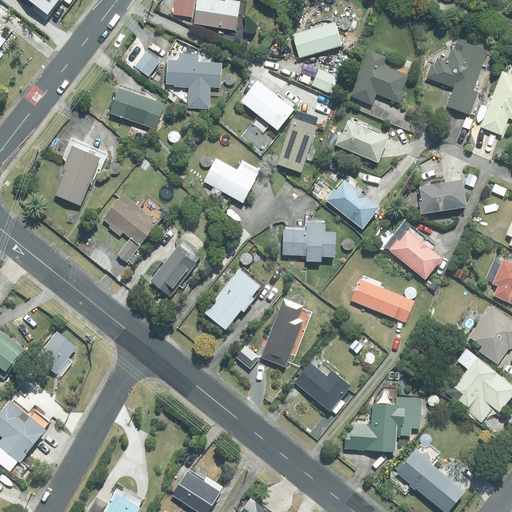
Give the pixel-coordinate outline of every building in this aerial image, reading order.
[(174,0),(173,15),(191,17),(193,0),(174,0)] [(197,0),(193,25),(235,32),(239,3),(224,0),(223,2),(210,0),(197,0)] [(333,23),(292,36),(299,59),(340,47),(333,23)] [(472,91),(486,52),(463,43),(463,42),(457,40),(453,50),(451,50),(446,63),(436,59),(434,66),(431,65),(426,79),(454,88),(447,108),(469,115),(477,93),(472,91)] [(381,66),(385,57),(368,51),(351,97),(372,105),(375,95),(399,104),(403,93),(400,92),(406,76),(381,66)] [(145,52),(134,67),(147,78),(159,63),(145,52)] [(221,65),(196,63),(197,56),(178,55),(177,63),(167,62),(165,85),(173,85),(173,87),(195,89),(195,87),(219,89),(221,65)] [(318,69),(311,87),(328,94),(335,77),(318,69)] [(511,76),(501,73),(481,128),(501,136),(508,118),(511,119),(511,76)] [(256,83),(240,103),(276,131),(292,111),(256,83)] [(117,90),(108,114),(155,130),(163,105),(117,90)] [(292,121),(277,166),(299,173),(315,129),(292,121)] [(340,134),(335,146),(377,164),(387,140),(347,122),(341,135),(340,134)] [(61,171),(64,172),(54,195),(80,205),(98,159),(70,148),(61,171)] [(203,182),(241,204),(254,182),(215,160),(203,182)] [(467,174),(464,186),(473,188),(476,177),(467,174)] [(418,188),(421,203),(418,203),(420,215),(465,208),(461,181),(451,183),(450,179),(430,182),(431,186),(418,188)] [(325,201),(361,230),(378,209),(343,181),(334,193),(333,192),(325,201)] [(492,192),(503,197),(506,191),(495,185),(492,192)] [(122,233),(129,239),(116,256),(125,263),(157,224),(123,196),(102,221),(110,227),(108,229),(118,237),(122,233)] [(484,221),(498,213),(494,206),(480,214),(484,221)] [(283,232),(282,256),(305,257),(305,263),(319,263),(319,258),(333,258),(334,234),(322,234),(323,226),(306,225),(306,233),(283,232)] [(400,226),(383,247),(424,280),(441,259),(400,226)] [(195,265),(189,260),(194,254),(188,250),(185,253),(177,247),(150,282),(170,297),(195,265)] [(511,265),(503,261),(492,285),(498,287),(494,297),(511,304),(511,265)] [(455,276),(462,281),(466,274),(459,269),(455,276)] [(250,298),(258,287),(238,271),(204,313),(225,330),(240,311),(243,313),(253,300),(250,298)] [(351,302),(405,324),(413,303),(359,281),(351,302)] [(282,300),(260,358),(285,368),(302,322),(297,320),(301,307),(282,300)] [(511,324),(489,308),(468,338),(481,347),(478,352),(497,365),(508,349),(509,351),(511,346),(511,324)] [(0,378),(3,381),(25,351),(0,332),(0,378)] [(56,332),(35,359),(55,375),(76,348),(56,332)] [(363,345),(354,338),(347,348),(356,354),(363,345)] [(245,347),(236,358),(249,370),(259,359),(245,347)] [(453,388),(463,395),(458,402),(466,409),(465,410),(480,423),(492,408),(498,413),(511,395),(511,388),(476,359),(453,388)] [(294,383),(329,413),(350,387),(331,371),(325,378),(309,365),(294,383)] [(47,388),(29,374),(13,393),(30,408),(47,388)] [(423,382),(418,393),(425,396),(430,386),(423,382)] [(346,431),(344,449),(393,454),(395,437),(399,438),(399,436),(410,436),(410,429),(418,429),(421,400),(396,398),(395,407),(372,405),(370,426),(351,425),(351,431),(346,431)] [(0,464),(8,472),(16,462),(19,464),(44,432),(43,431),(48,423),(34,411),(31,415),(13,401),(10,404),(7,402),(0,411),(0,437),(2,439),(0,441),(0,464)] [(506,419),(492,412),(487,424),(501,430),(506,419)] [(462,428),(456,436),(464,442),(470,435),(462,428)] [(396,474),(410,486),(409,487),(414,491),(415,489),(436,508),(454,486),(428,464),(429,463),(416,451),(396,474)] [(187,472),(171,497),(194,511),(206,511),(219,493),(187,472)] [(95,497),(86,511),(136,511),(138,510),(112,495),(107,504),(95,497)] [(265,511),(248,500),(240,511),(265,511)]
